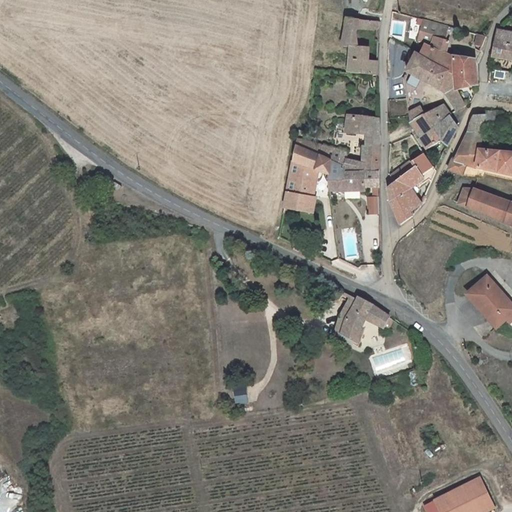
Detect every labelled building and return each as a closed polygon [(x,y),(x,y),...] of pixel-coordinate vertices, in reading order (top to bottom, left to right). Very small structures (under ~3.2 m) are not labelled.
[(377,74),(377,61),(366,61),(365,49),(357,48),(357,30),(377,27),(377,19),(344,17),(340,48),(348,49),(350,74),(377,74)] [(429,42),(424,57),(457,75),(458,83),(476,82),(474,60),(455,61),(447,55),(449,41),(445,39),(448,26),(421,19),(419,39),(429,42)] [(493,43),(492,56),(511,58),(511,31),(498,29),(493,43)] [(485,35),(476,33),(473,42),(480,45),(485,35)] [(467,104),(458,83),(457,75),(424,57),(419,54),(409,73),(447,93),(460,110),(467,104)] [(442,107),(423,115),(426,121),(432,131),(449,116),(442,107)] [(408,112),(409,121),(423,115),(419,108),(408,112)] [(472,114),(469,130),(480,133),(481,126),(496,123),(498,110),(485,110),(485,112),(472,114)] [(423,115),(409,121),(415,130),(426,121),(423,115)] [(456,126),(449,116),(432,131),(426,121),(415,130),(430,149),(441,140),(448,144),(456,126)] [(331,191),(379,190),(378,119),(345,118),(345,135),(363,135),(364,163),(348,162),(348,153),(297,140),(284,208),(309,212),(321,170),(332,171),(331,191)] [(480,133),(469,130),(467,136),(463,136),(460,151),(458,151),(456,159),(453,158),(449,169),(457,172),(464,176),(484,179),(485,175),(511,180),(511,152),(504,152),(478,149),(480,133)] [(424,153),(409,163),(412,168),(397,179),(389,185),(389,201),(399,222),(411,217),(408,210),(421,201),(422,200),(413,192),(426,180),(430,183),(436,169),(424,153)] [(412,168),(409,163),(393,174),(397,179),(412,168)] [(511,223),(511,202),(465,188),(458,204),(511,223)] [(369,201),(369,218),(378,218),(378,201),(369,201)] [(335,240),(321,241),(322,255),(337,253),(335,240)] [(511,319),(511,317),(511,301),(490,277),(471,295),(500,328),(511,319)] [(355,300),(340,334),(355,341),(364,320),(389,332),(395,320),(349,291),(347,295),(355,300)] [(355,300),(347,295),(333,330),(340,334),(355,300)] [(418,369),(382,382),(388,401),(425,388),(418,369)] [(247,387),(234,388),(235,405),(248,404),(247,387)] [(484,511),(489,510),(475,478),(429,500),(434,511),(484,511)]
